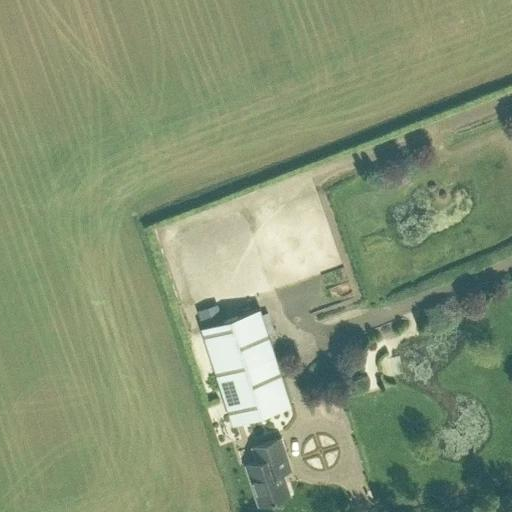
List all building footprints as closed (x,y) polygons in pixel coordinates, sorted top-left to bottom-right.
[(221,224),(211,228),(216,240),(244,229),(237,213),(219,221),(221,224)] [(298,272),(322,267),(316,240),(293,245),(298,272)] [(307,293),(331,289),(329,275),(305,280),(307,293)] [(291,401),(260,305),(200,324),(231,420),(291,401)] [(377,364),(397,360),(394,345),(374,349),(377,364)] [(306,389),(309,403),(322,401),(319,387),(306,389)] [(217,388),(204,390),(206,404),(219,403),(217,388)] [(290,466),(280,435),(251,445),(256,458),(244,462),(258,502),(289,492),(281,469),(290,466)]
